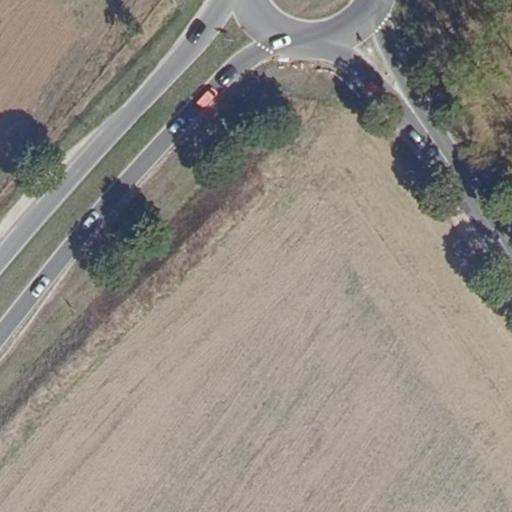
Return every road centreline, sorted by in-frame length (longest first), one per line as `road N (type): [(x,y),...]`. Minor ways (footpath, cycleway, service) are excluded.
road 1 (primary): [(0,337),(155,146),(238,66),(289,38)]
road 2 (primary): [(223,0),(0,264)]
road 3 (tertiary): [(511,249),(406,93)]
